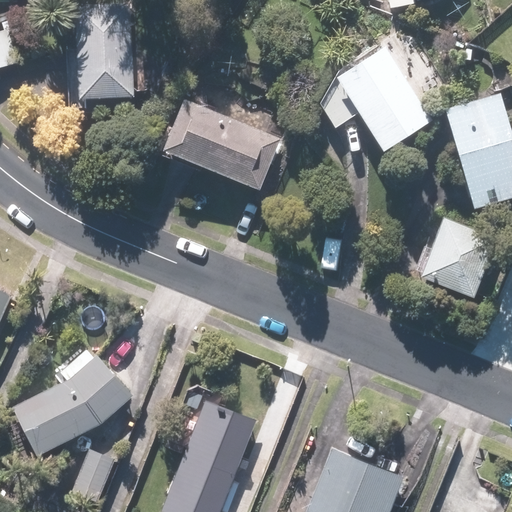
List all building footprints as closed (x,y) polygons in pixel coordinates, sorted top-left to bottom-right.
[(135,99),(131,1),(66,4),(70,102),(135,99)] [(15,28),(0,31),(0,68),(22,63),(15,28)] [(390,45),(342,75),(389,149),(436,119),(390,45)] [(511,197),(511,121),(503,92),(450,108),(481,207),(511,197)] [(284,138),(189,96),(168,145),(262,186),(284,138)] [(501,235),(447,216),(426,273),(480,293),(501,235)] [(0,329),(17,292),(0,284),(0,329)] [(101,350),(72,375),(18,402),(42,449),(104,419),(136,391),(101,350)] [(178,511),(220,511),(258,416),(208,397),(166,507),(178,511)] [(388,511),(405,471),(333,444),(307,511),(388,511)] [(102,493),(116,455),(91,446),(77,484),(102,493)] [(503,511),(511,493),(464,475),(450,511),(503,511)]
